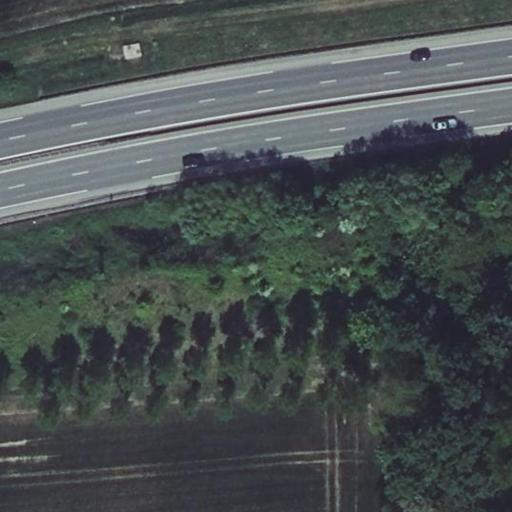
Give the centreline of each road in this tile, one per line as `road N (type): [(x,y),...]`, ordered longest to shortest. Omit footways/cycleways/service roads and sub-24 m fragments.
road 1 (trunk): [(511,57),(222,97),(0,141)]
road 2 (trunk): [(0,190),(511,105)]
